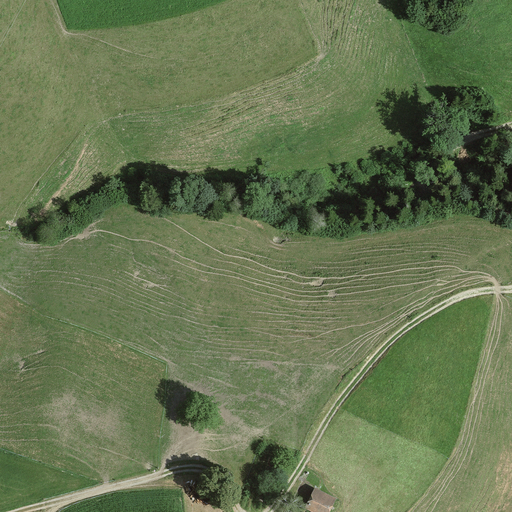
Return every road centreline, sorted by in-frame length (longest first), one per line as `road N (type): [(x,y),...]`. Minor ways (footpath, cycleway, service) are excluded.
road 1 (track): [(511,287),(445,303),(403,329),(343,397),(272,511)]
road 2 (track): [(239,511),(231,486),(206,469),(24,511)]
road 3 (track): [(511,122),(450,146),(423,175),(437,193),(511,216)]
